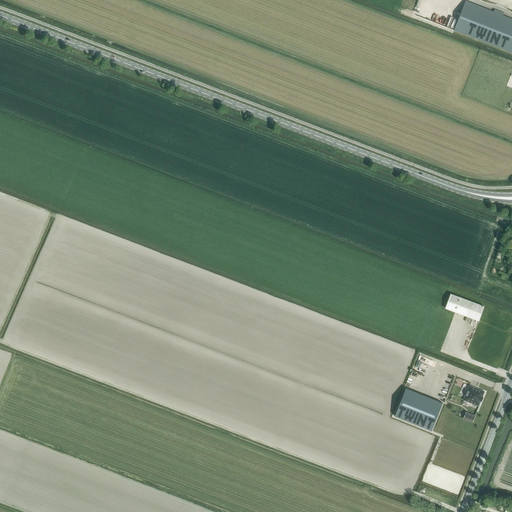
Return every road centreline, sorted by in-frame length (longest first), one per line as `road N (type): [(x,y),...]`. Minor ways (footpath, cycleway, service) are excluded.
road 1 (primary): [(0,16),(457,190),(511,195)]
road 2 (secondary): [(463,511),(511,382)]
